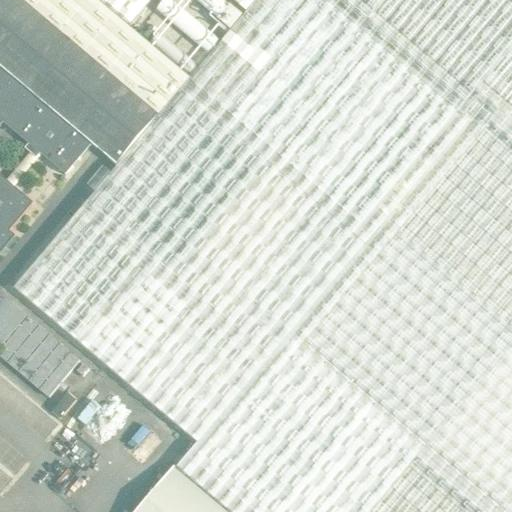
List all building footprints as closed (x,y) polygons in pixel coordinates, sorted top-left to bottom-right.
[(176,469),(226,511),(511,511),(511,0),(0,0),(0,3),(2,0),(95,0),(129,28),(152,0),(230,0),(247,14),(189,79),(117,167),(13,290),(197,444),(176,469)] [(92,146),(117,167),(189,79),(129,28),(95,0),(2,0),(0,3),(0,127),(3,124),(27,145),(24,149),(30,154),(6,182),(0,177),(0,255),(15,238),(9,233),(33,205),(13,189),(40,156),(66,177),(92,146)] [(0,330),(0,358),(49,399),(80,362),(18,309),(0,330)] [(60,420),(76,401),(68,393),(64,398),(52,413),(60,420)] [(226,511),(176,469),(174,468),(136,511),(226,511)]
